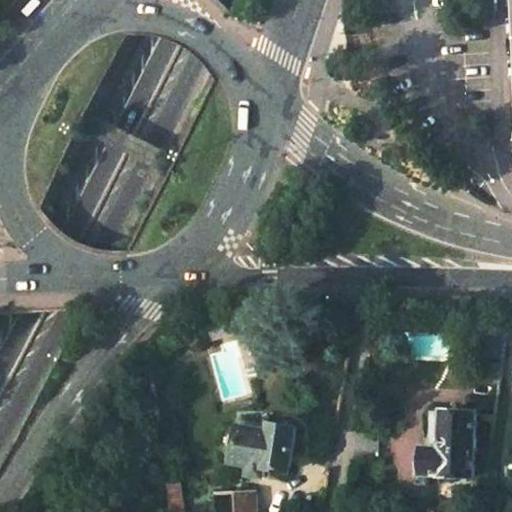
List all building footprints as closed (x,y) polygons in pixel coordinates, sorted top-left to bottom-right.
[(502,360),(506,331),(477,328),(473,356),(502,360)] [(422,473),(474,475),(475,451),(478,451),(479,439),(476,439),(478,414),(443,412),(441,448),(423,448),(423,454),(419,453),(419,468),(422,468),(422,473)] [(240,427),(235,462),(250,465),(248,475),(264,477),(266,467),(289,471),(297,429),(271,424),(270,431),(240,427)] [(184,511),(180,481),(169,482),(172,511),(184,511)] [(257,511),(256,490),(217,492),(217,511),(257,511)]
